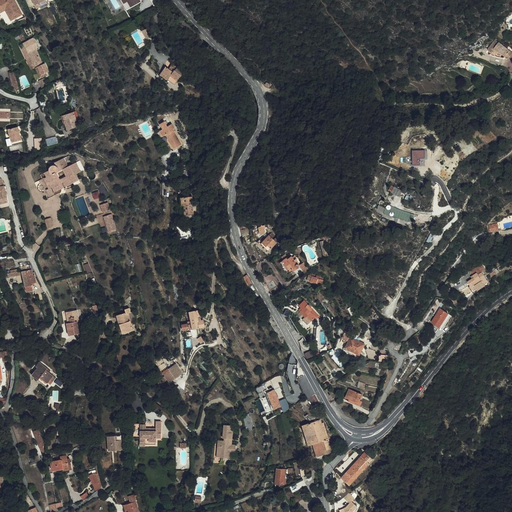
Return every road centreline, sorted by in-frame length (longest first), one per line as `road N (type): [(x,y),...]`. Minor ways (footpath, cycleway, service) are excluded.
road 1 (tertiary): [(175,0),(261,97),(262,128),(232,189),(236,236),(328,408),(356,435)]
road 2 (tertiary): [(356,435),(384,428),(468,326),(511,290)]
road 3 (unknown): [(246,265),(224,235),(217,237),(219,338),(195,350),(179,390)]
road 4 (unknown): [(409,328),(479,238),(511,232)]
road 5 (unknown): [(233,185),(224,179),(236,138),(230,130),(194,161),(160,164)]
road 6 (unknown): [(206,32),(162,29),(145,65),(174,93)]
